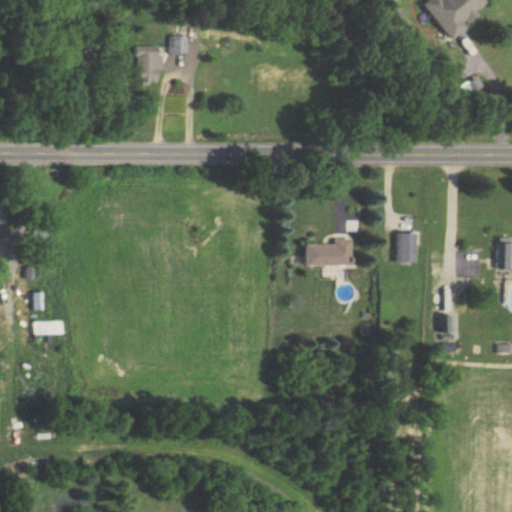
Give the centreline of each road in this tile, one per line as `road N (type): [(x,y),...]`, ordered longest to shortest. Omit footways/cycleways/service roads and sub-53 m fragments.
road 1 (track): [(2,458),(44,450),(203,452),(294,486),(317,511),(2,458)]
road 2 (tertiary): [(511,154),(0,156)]
road 3 (track): [(14,456),(24,407),(7,363),(16,260),(0,237)]
